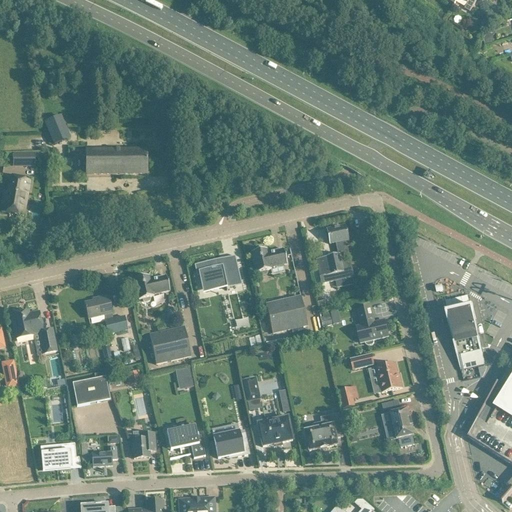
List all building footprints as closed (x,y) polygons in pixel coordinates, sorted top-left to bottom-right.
[(474,0),(460,0),(468,4),(465,10),(470,13),(477,1),(474,0)] [(486,1),(479,3),(482,14),(488,12),(486,1)] [(489,32),(484,40),(486,45),(492,44),(490,39),(493,35),(489,32)] [(70,139),(58,112),(43,118),(54,146),(70,139)] [(147,175),(147,151),(86,151),(86,176),(147,175)] [(26,155),(26,168),(35,168),(35,154),(27,154),(26,155)] [(23,216),(29,182),(12,179),(9,193),(4,192),(1,212),(23,216)] [(348,241),(345,227),(326,231),(330,248),(337,246),(340,257),(316,262),(321,286),(353,279),(350,264),(346,265),(345,260),(349,260),(346,248),(349,247),(348,241)] [(256,274),(260,274),(260,276),(262,277),(266,276),(267,274),(267,272),(271,271),(270,269),(287,265),(283,250),(267,254),(266,250),(251,254),(256,274)] [(195,267),(194,267),(197,278),(200,278),(202,289),(225,284),(226,290),(237,287),(234,274),(238,273),(235,258),(234,258),(225,260),(226,264),(221,266),(220,262),(195,267)] [(139,301),(143,300),(143,302),(145,304),(149,303),(150,301),(150,299),(154,298),(153,296),(170,292),(166,277),(150,281),(149,277),(134,281),(139,301)] [(353,281),(336,284),(337,291),(354,287),(353,281)] [(307,327),(301,298),(265,306),(272,335),(307,327)] [(113,320),(108,299),(85,304),(89,320),(104,316),(106,322),(105,322),(108,336),(127,331),(124,318),(113,320)] [(468,299),(446,304),(448,315),(461,372),(485,366),(482,355),(483,354),(482,350),(481,350),(477,335),(479,335),(478,331),(473,309),(471,309),(468,299)] [(385,321),(374,324),(373,320),(374,320),(371,308),(357,311),(361,327),(357,328),(361,344),(366,343),(366,345),(368,347),(373,346),(374,344),(373,341),(389,338),(385,321)] [(52,331),(42,333),(38,314),(23,317),(23,314),(11,316),(16,337),(26,335),(26,338),(33,337),(33,335),(39,334),(43,355),(56,352),(52,331)] [(332,314),(323,316),(325,329),(335,327),(332,314)] [(191,358),(184,329),(149,337),(156,366),(191,358)] [(353,371),(375,366),(372,356),(351,361),(353,371)] [(14,363),(1,366),(6,391),(19,389),(14,363)] [(377,368),(380,381),(379,382),(382,394),(403,389),(401,381),(399,381),(395,364),(377,368)] [(95,380),(72,385),(77,408),(110,401),(105,378),(104,379),(103,373),(94,375),(95,380)] [(142,385),(139,373),(127,376),(130,388),(142,385)] [(243,382),(247,402),(259,400),(255,380),(243,382)] [(498,384),(468,439),(511,466),(511,491),(502,503),(503,504),(511,493),(511,386),(509,391),(498,384)] [(343,410),(354,407),(349,389),(338,391),(343,410)] [(410,420),(408,410),(401,412),(396,413),(394,403),(382,405),(385,417),(391,415),(393,423),(389,424),(391,433),(395,432),(397,441),(399,440),(401,449),(415,446),(412,437),(414,437),(412,427),(413,426),(411,420),(410,420)] [(336,446),(335,440),(343,438),(338,415),(329,417),(331,427),(323,429),(322,424),(313,426),(314,431),(305,433),(309,452),(336,446)] [(292,442),(287,419),(277,421),(276,418),(267,420),(268,423),(258,425),(263,448),(292,442)] [(205,457),(201,437),(197,437),(195,427),(185,429),(185,428),(178,430),(178,431),(166,433),(170,452),(191,447),(194,460),(205,457)] [(213,439),(218,460),(236,456),(236,459),(250,456),(245,434),(239,436),(239,433),(213,439)] [(155,452),(154,435),(143,436),(143,441),(132,441),(133,446),(131,446),(131,451),(133,451),(134,460),(145,460),(145,457),(150,457),(149,453),(155,452)] [(64,454),(42,456),(43,471),(70,468),(69,461),(76,460),(75,445),(64,446),(64,454)] [(87,445),(81,445),(83,463),(92,463),(92,455),(88,455),(87,445)] [(110,449),(110,454),(92,455),(93,469),(102,468),(101,468),(106,467),(106,468),(112,468),(112,462),(118,461),(117,449),(110,449)] [(179,501),(179,511),(214,511),(214,499),(199,500),(199,501),(194,501),(194,500),(179,501)] [(128,511),(162,511),(162,502),(146,503),(146,511),(142,511),(128,511)] [(373,511),(375,511),(364,502),(359,507),(363,511),(361,511),(343,511),(342,511),(373,511)]
